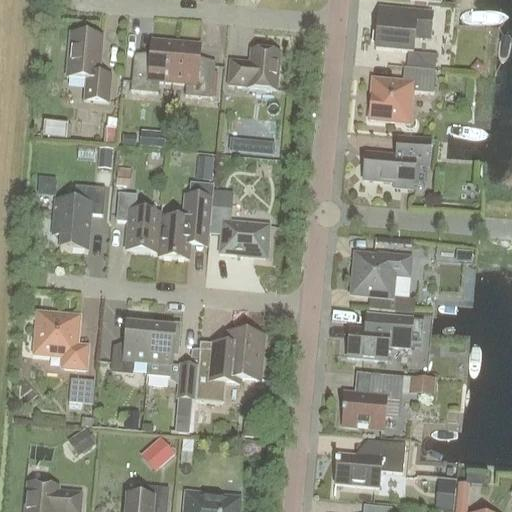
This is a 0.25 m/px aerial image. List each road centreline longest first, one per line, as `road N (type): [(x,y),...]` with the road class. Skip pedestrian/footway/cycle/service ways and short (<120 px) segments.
road 1 (residential): [(313,310),(52,289)]
road 2 (residential): [(340,24),(82,1)]
road 3 (residential): [(296,511),(313,310)]
road 4 (residential): [(323,212),(340,24)]
road 5 (residential): [(511,228),(323,212)]
